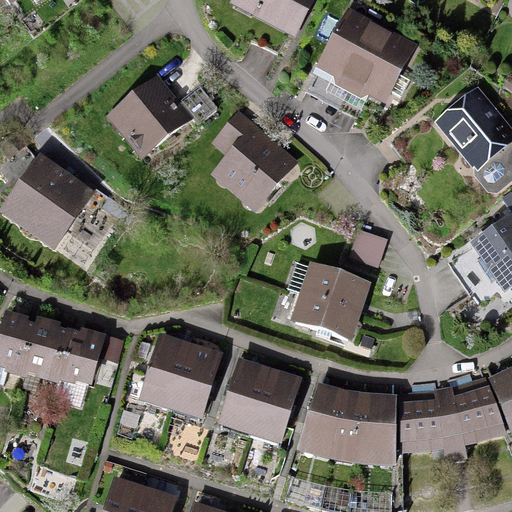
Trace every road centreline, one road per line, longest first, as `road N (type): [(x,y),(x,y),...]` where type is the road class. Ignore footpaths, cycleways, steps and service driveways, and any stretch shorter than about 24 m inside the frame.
road 1 (residential): [(187,0),(205,51),(325,156),(416,269),(442,385)]
road 2 (residential): [(442,385),(393,389),(341,380),(201,333),(57,316),(0,287)]
